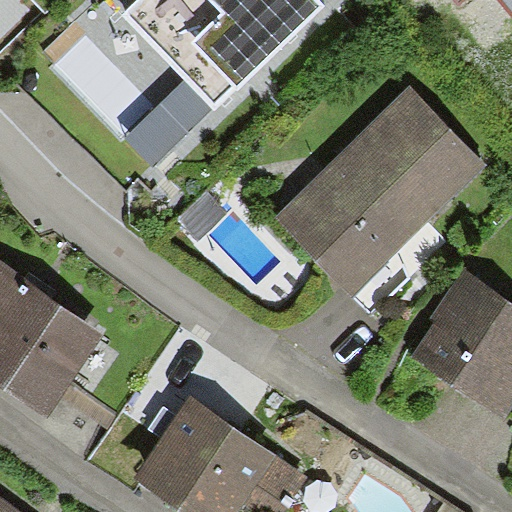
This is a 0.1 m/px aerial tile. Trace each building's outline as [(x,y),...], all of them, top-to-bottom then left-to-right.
[(324,6),(318,0),(136,0),(121,14),(186,81),(213,108),(216,111),(324,6)] [(511,0),(455,0),(461,7),(470,0),(498,0),(511,17),(511,0)] [(154,167),(213,108),(186,81),(126,140),(154,167)] [(482,161),(409,89),(279,220),(373,313),(445,240),(424,220),(482,161)] [(104,335),(0,261),(0,382),(46,415),(104,335)] [(511,305),(466,274),(409,356),(502,421),(511,406),(511,305)] [(307,473),(189,398),(136,481),(185,511),(238,511),(253,489),(285,509),(307,473)] [(19,511),(0,498),(0,511),(19,511)]
